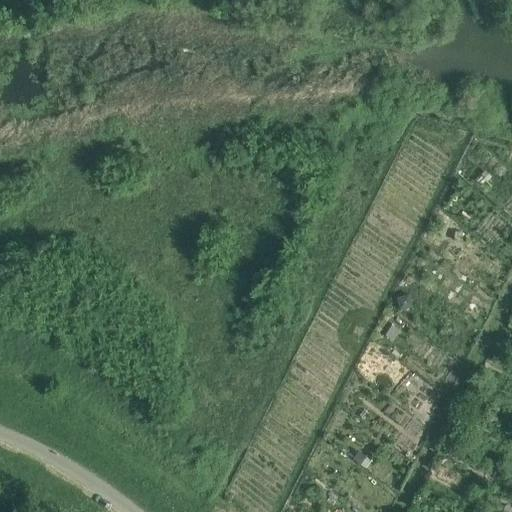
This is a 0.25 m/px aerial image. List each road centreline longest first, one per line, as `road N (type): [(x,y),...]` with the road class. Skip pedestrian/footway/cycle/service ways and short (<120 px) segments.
road 1 (track): [(391,511),(511,296)]
road 2 (unclassified): [(124,511),(68,465),(0,431)]
